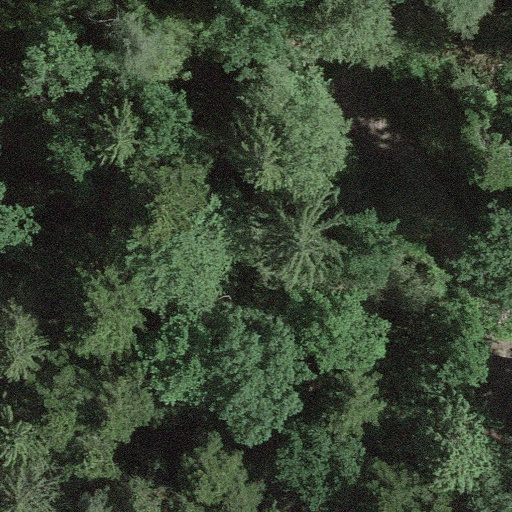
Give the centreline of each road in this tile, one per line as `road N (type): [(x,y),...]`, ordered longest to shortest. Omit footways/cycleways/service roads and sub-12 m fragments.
road 1 (track): [(0,333),(89,299),(287,132),(338,121),(401,149),(511,315)]
road 2 (track): [(511,395),(443,511)]
